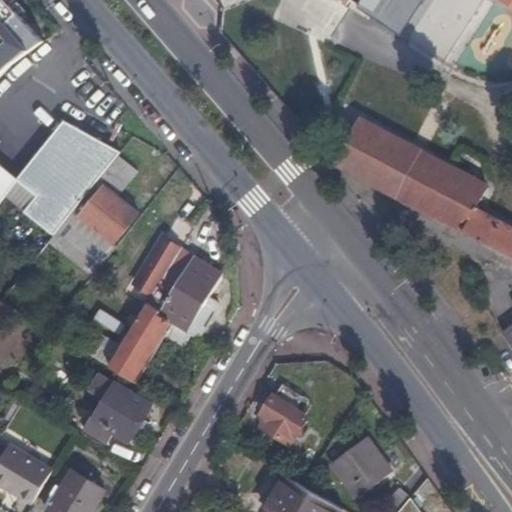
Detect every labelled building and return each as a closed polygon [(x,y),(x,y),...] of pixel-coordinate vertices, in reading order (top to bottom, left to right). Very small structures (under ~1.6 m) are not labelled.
[(0,0),(0,80),(1,82),(18,68),(48,43),(9,0),(0,0)] [(486,11),(493,0),(482,0),(479,6),(486,11)] [(511,0),(497,0),(511,9),(511,0)] [(24,179),(8,201),(18,209),(53,234),(72,211),(97,179),(117,155),(123,149),(67,121),(24,179)] [(343,168),(511,258),(511,222),(481,206),(490,188),(363,121),(344,157),(334,152),(332,150),(327,158),(343,168)] [(137,170),(117,155),(97,179),(103,184),(117,196),(137,170)] [(0,206),(2,208),(8,201),(24,179),(0,161),(0,206)] [(134,210),(117,196),(103,184),(78,216),(114,245),(125,231),(128,227),(142,209),(137,206),(134,210)] [(48,240),(92,276),(115,246),(114,245),(78,216),(72,211),(53,234),(48,240)] [(142,274),(159,284),(161,281),(180,250),(163,240),(142,274)] [(159,284),(108,368),(132,383),(168,323),(187,335),(202,310),(211,315),(217,304),(208,300),(222,276),(180,250),(161,281),(159,284)] [(106,445),(114,433),(128,442),(150,406),(99,374),(88,392),(105,402),(94,421),(90,418),(82,431),(106,445)] [(295,411),(304,397),(282,384),(274,397),(273,397),(262,415),(268,419),(262,428),(291,446),(307,419),(295,411)] [(353,493),(380,455),(367,437),(331,464),(353,493)] [(0,460),(0,486),(31,506),(52,471),(9,445),(0,460)] [(393,472),(380,455),(353,493),(357,499),(393,472)] [(91,511),(103,493),(72,473),(47,511),(91,511)] [(337,511),(340,508),(303,485),(288,476),(266,511),(337,511)] [(386,511),(398,511),(412,497),(401,488),(384,510),(386,511)] [(422,511),(412,497),(398,511),(422,511)]
